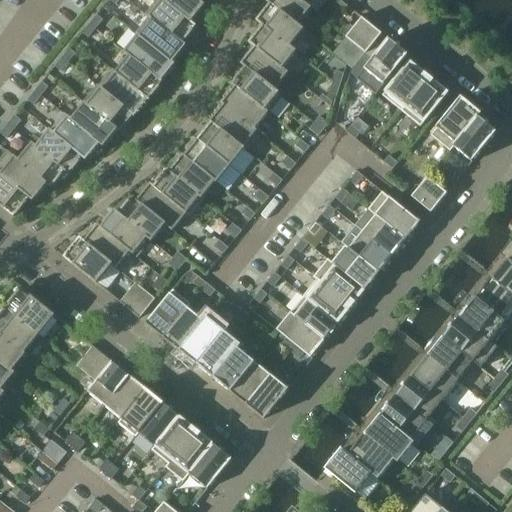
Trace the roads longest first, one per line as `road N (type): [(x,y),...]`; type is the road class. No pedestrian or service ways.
road 1 (residential): [(511,146),(266,453)]
road 2 (residential): [(19,254),(164,135),(212,68),(239,0)]
road 3 (residential): [(19,254),(266,453)]
road 4 (residential): [(511,106),(380,0)]
